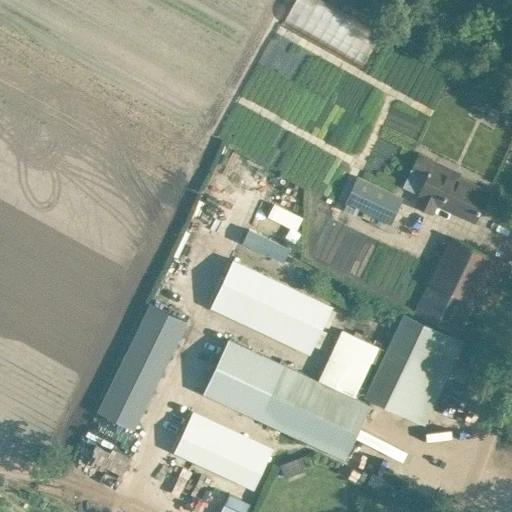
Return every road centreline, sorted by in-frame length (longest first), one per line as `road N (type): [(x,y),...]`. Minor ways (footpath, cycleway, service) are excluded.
road 1 (track): [(0,458),(41,457),(145,511)]
road 2 (unclassified): [(461,511),(511,393)]
